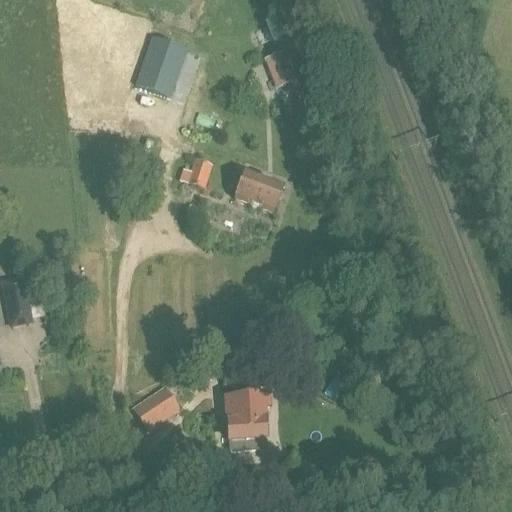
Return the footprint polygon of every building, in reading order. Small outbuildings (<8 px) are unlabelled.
[(151,31),(167,31),(165,5),(149,6),(151,31)] [(277,91),(297,83),(285,54),(266,61),(277,91)] [(301,104),(289,109),(295,122),(307,116),(301,104)] [(185,185),(204,191),(212,167),(179,156),(171,180),(185,185)] [(234,202),(272,216),(283,189),(244,174),(243,178),(232,174),(226,191),(237,195),(234,202)] [(27,261),(27,262),(29,270),(37,269),(36,261),(35,259),(27,261)] [(3,285),(11,328),(30,324),(22,281),(3,285)] [(222,369),(224,390),(260,387),(259,367),(222,369)] [(147,435),(180,414),(166,392),(165,391),(160,395),(132,413),(147,435)] [(230,444),(231,454),(264,452),(264,441),(263,424),(260,425),(259,413),(268,413),(267,399),(226,402),(229,444),(230,444)]
